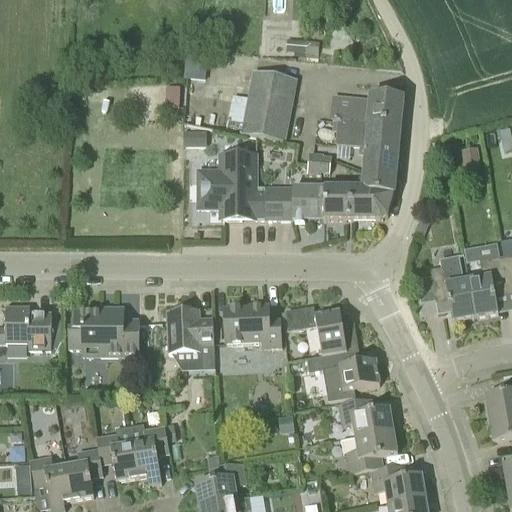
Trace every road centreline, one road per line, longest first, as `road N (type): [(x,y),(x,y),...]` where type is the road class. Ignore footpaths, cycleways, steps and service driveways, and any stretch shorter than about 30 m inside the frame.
road 1 (residential): [(368,268),(0,265)]
road 2 (unclassified): [(395,238),(417,169),(419,111),(413,70),(377,0)]
road 3 (residential): [(465,511),(455,461),(421,377)]
road 4 (residential): [(421,377),(368,268)]
